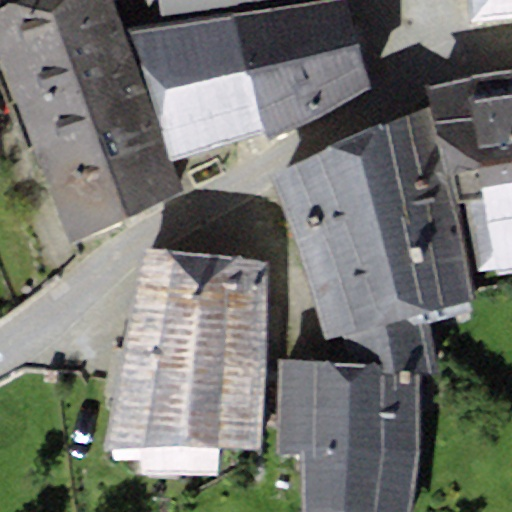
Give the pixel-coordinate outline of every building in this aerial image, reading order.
[(0,61),(15,100),(69,244),(153,203),(181,189),(170,160),(126,27),(116,0),(16,0),(0,5),(0,61)] [(126,27),(170,160),(262,128),(265,138),(367,86),(356,36),(347,0),(301,0),(164,21),(126,27)] [(160,0),(164,21),(301,0),(160,0)] [(511,0),(471,0),(474,22),(511,17),(511,0)] [(484,195),(482,186),(511,180),(511,68),(471,73),(429,85),(446,168),(450,167),(457,198),(467,197),(484,195)] [(276,173),(330,334),(345,329),(351,362),(380,364),(419,369),(435,371),(425,316),(472,300),(455,227),(420,110),(385,125),(276,173)] [(467,197),(478,265),(496,263),(497,271),(511,269),(511,180),(482,186),(484,195),(467,197)] [(143,249),(111,443),(260,447),(265,258),(222,254),(143,249)] [(301,450),(303,511),(408,511),(419,369),(380,364),(351,362),(322,360),(282,358),(279,450),(301,450)]
